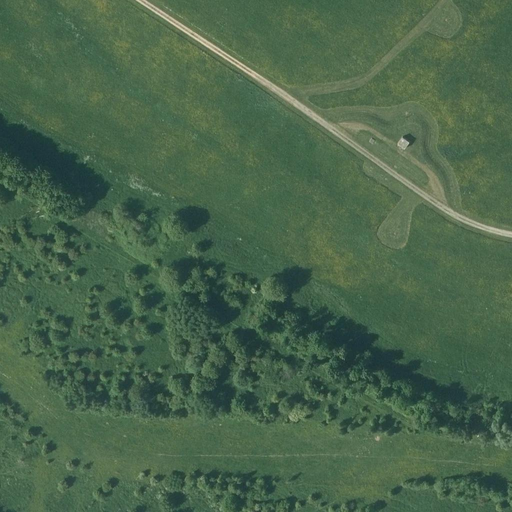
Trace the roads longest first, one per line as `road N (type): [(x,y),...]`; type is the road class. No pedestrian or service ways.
road 1 (track): [(137,0),(446,211),(511,236)]
road 2 (track): [(335,131),(363,131),(428,173),(440,207)]
